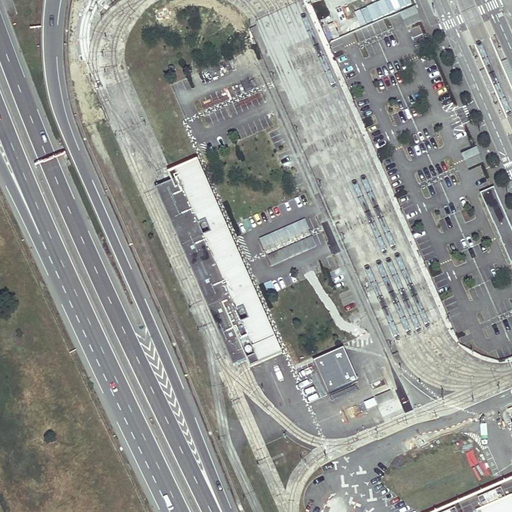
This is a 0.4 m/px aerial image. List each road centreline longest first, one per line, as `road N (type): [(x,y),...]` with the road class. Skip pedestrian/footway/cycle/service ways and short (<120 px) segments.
road 1 (trunk): [(222,511),(69,134),(52,65),(54,0)]
road 2 (trunk): [(220,511),(123,331),(0,37)]
road 3 (trunk): [(56,260),(176,511)]
road 4 (residential): [(440,0),(510,162)]
road 5 (trunk): [(0,109),(56,260)]
